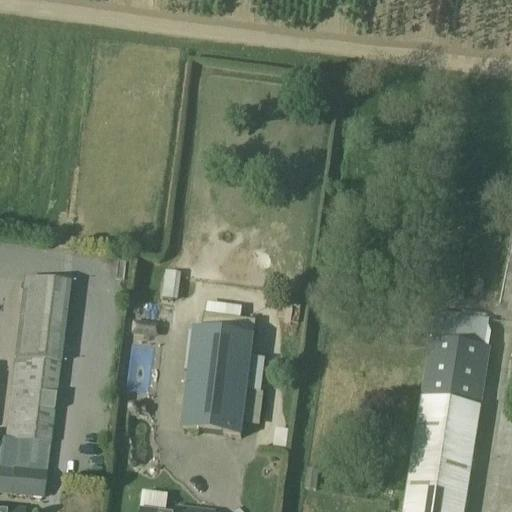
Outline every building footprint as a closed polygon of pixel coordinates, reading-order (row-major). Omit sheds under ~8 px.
[(165,275),(163,294),(178,296),(178,291),(180,280),(181,277),(165,275)] [(23,280),(4,442),(8,442),(4,474),(12,475),(10,498),(43,501),(47,474),(45,474),(48,447),(51,447),(70,286),(23,280)] [(466,511),(492,351),(484,349),(487,328),(485,328),(486,322),(438,315),(437,324),(434,324),(432,341),(429,341),(424,377),(414,443),(403,511),(466,511)] [(193,332),(181,434),(242,442),(255,339),(253,339),(255,323),(204,317),(202,333),(193,332)] [(155,337),(156,327),(134,324),(133,334),(155,337)] [(140,416),(147,417),(148,409),(141,408),(137,405),(132,405),(128,407),(127,415),(131,418),(136,418),(140,416)] [(308,471),(305,491),(317,493),(319,472),(308,471)]
